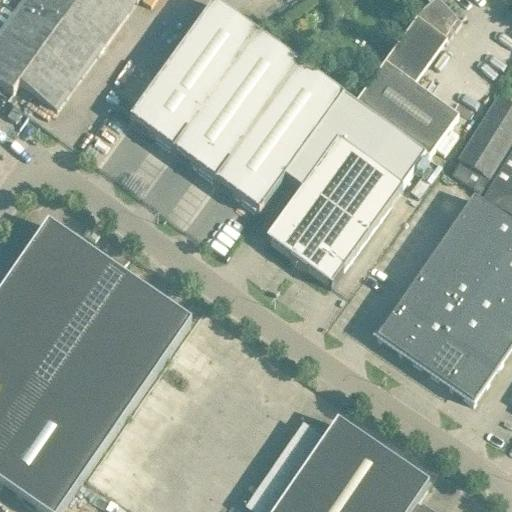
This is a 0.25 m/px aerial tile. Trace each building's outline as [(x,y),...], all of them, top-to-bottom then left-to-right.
[(27,0),(0,37),(0,89),(13,99),(20,90),(57,116),(141,0),(27,0)] [(424,0),(431,6),(413,23),(416,26),(355,111),(426,162),(428,164),(458,123),(415,91),(466,21),(465,20),(461,26),(437,2),(435,0),(424,0)] [(214,9),(158,86),(206,121),(262,43),(214,9)] [(303,73),(262,43),(206,121),(177,160),(218,189),(303,73)] [(303,73),(218,189),(259,219),(343,103),(303,73)] [(130,125),(177,160),(206,121),(158,86),(130,125)] [(461,166),(452,180),(476,195),(475,197),(511,220),(511,110),(498,102),(458,164),(461,166)] [(302,196),(268,243),(266,246),(269,248),(270,247),(291,262),(289,264),(306,276),(307,274),(328,289),(327,290),(331,293),(332,290),(403,194),(426,162),(355,111),(354,111),(343,103),(284,184),(302,196)] [(22,118),(13,112),(7,120),(16,126),(22,118)] [(445,245),(493,278),(511,251),(511,230),(473,204),(445,245)] [(0,489),(32,511),(64,511),(191,328),(48,229),(0,298),(0,489)] [(480,298),(493,278),(445,245),(431,265),(480,298)] [(511,251),(493,278),(511,291),(511,251)] [(466,318),(480,298),(431,265),(418,285),(466,318)] [(511,320),(511,291),(493,278),(480,298),(511,320)] [(452,338),(466,318),(418,285),(404,305),(452,338)] [(466,318),(511,349),(511,320),(480,298),(466,318)] [(439,357),(452,338),(404,305),(390,324),(415,341),(439,357)] [(501,371),(511,354),(511,349),(466,318),(452,338),(501,371)] [(401,361),(415,341),(390,324),(377,344),(401,361)] [(487,391),(501,371),(452,338),(439,357),(463,374),(487,391)] [(401,361),(425,377),(439,357),(415,341),(401,361)] [(439,357),(425,377),(449,394),(463,374),(439,357)] [(487,391),(463,374),(449,394),(473,411),(487,391)] [(281,511),(427,511),(422,508),(420,511),(417,508),(429,491),(337,428),(281,511)]
